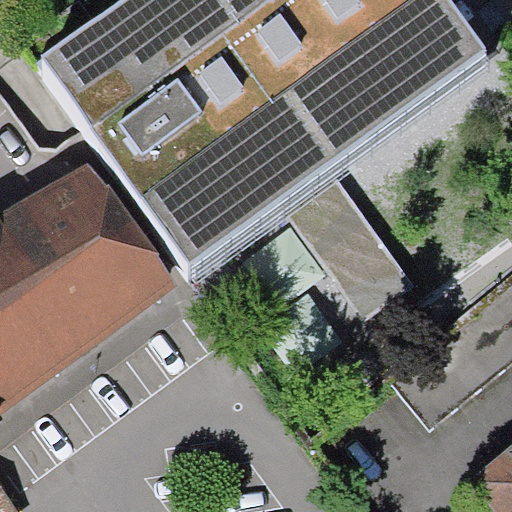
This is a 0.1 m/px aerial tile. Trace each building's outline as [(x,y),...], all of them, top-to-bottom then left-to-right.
[(150,0),(46,76),(197,283),(289,216),(338,180),(494,67),(444,0),(150,0)] [(0,413),(175,286),(87,165),(0,214),(0,413)] [(338,180),(289,216),(368,324),(417,288),(338,180)] [(511,279),(388,379),(427,426),(511,357),(511,279)] [(495,511),(511,511),(511,451),(472,484),(495,511)] [(12,511),(0,493),(0,511),(12,511)]
